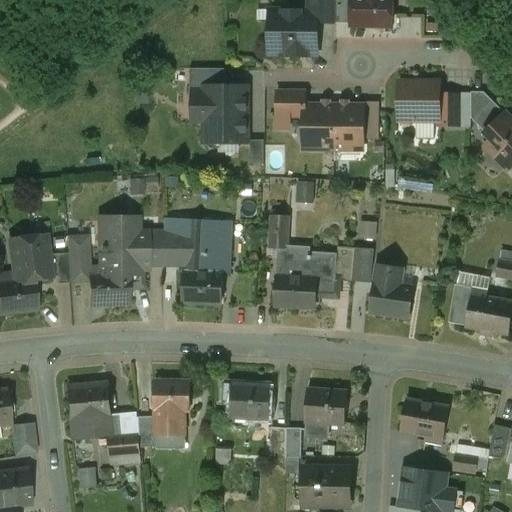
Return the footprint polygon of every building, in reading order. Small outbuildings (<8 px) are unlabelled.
[(307,0),(308,12),(316,12),(316,23),(335,24),(335,20),(334,0),(307,0)] [(350,0),(334,0),(335,20),(351,20),(350,0)] [(350,0),(351,20),(351,26),(391,26),(391,0),(350,0)] [(308,12),(269,12),(269,54),(288,54),(288,56),(305,56),(305,54),(316,55),(316,23),(316,12),(308,12)] [(225,70),(189,69),(189,95),(192,95),(192,94),(204,94),(204,87),(225,87),(225,70)] [(439,83),(398,83),(398,115),(412,116),(412,121),(437,121),(438,121),(439,95),(439,83)] [(225,87),(204,87),(204,94),(192,94),(192,95),(192,108),(196,112),(196,122),(204,122),(204,143),(210,149),(218,149),(224,143),(246,143),(246,87),(225,87)] [(305,92),(276,92),(276,128),(289,128),(289,117),(303,117),(303,106),(305,106),(305,92)] [(504,114),(483,93),(470,93),(470,119),(485,133),(504,114)] [(458,95),(439,95),(438,121),(437,121),(437,126),(458,126),(458,95)] [(378,103),(363,103),(363,107),(363,139),(378,139),(378,103)] [(305,106),(303,106),(303,117),(303,150),(334,150),(335,106),(305,106)] [(363,107),(335,106),(334,150),(363,150),(363,139),(363,107)] [(511,165),(511,121),(504,114),(485,133),(492,140),(485,147),(508,170),(511,165)] [(264,143),(250,143),(249,164),(263,164),(264,143)] [(289,217),(270,216),(269,249),(287,250),(289,217)] [(124,221),(99,222),(99,253),(102,253),(103,266),(88,265),(87,265),(88,280),(89,306),(127,304),(127,285),(140,284),(139,267),(138,250),(124,251),(124,221)] [(230,223),(187,221),(186,232),(185,259),(184,264),(182,303),(220,305),(221,274),(228,274),(230,223)] [(162,232),(144,232),(145,250),(138,250),(139,267),(162,267),(162,258),(162,232)] [(186,232),(162,232),(162,258),(185,259),(186,232)] [(80,236),(66,237),(67,254),(68,281),(88,280),(87,265),(88,265),(88,249),(82,249),(80,236)] [(46,237),(18,240),(19,249),(11,250),(13,274),(15,273),(16,280),(32,278),(33,280),(35,279),(38,283),(45,282),(48,278),(55,277),(56,285),(69,284),(68,281),(67,254),(48,256),(46,237)] [(355,249),(337,247),(336,256),(335,281),(353,282),(355,249)] [(373,250),(355,249),(353,282),(370,284),(373,250)] [(511,253),(500,251),(499,261),(511,263),(511,253)] [(304,258),(278,257),(275,308),(313,310),(314,292),(334,294),(335,281),(336,256),(308,254),(306,254),(304,258)] [(511,263),(499,261),(496,277),(511,279),(511,263)] [(401,271),(377,267),(370,314),(407,319),(411,288),(398,286),(401,271)] [(13,274),(0,275),(0,314),(36,311),(33,280),(32,278),(16,280),(15,273),(13,274)] [(511,307),(511,302),(486,297),(487,291),(455,285),(448,323),(466,326),(465,328),(507,336),(511,307)] [(189,382),(154,382),(154,417),(156,417),(156,448),(184,448),(184,412),(189,412),(189,382)] [(107,384),(66,387),(71,439),(90,437),(90,433),(111,431),(109,415),(107,384)] [(269,387),(233,385),(224,384),(223,401),(232,402),(231,418),(267,420),(268,413),(269,398),(269,387)] [(5,390),(0,390),(0,425),(8,424),(10,432),(11,432),(5,390)] [(346,392),(307,390),(304,423),(306,423),(327,425),(343,426),(346,392)] [(448,407),(406,399),(400,433),(426,438),(425,443),(441,446),(448,407)] [(136,413),(109,415),(111,431),(111,437),(123,436),(123,435),(134,435),(135,435),(138,435),(139,435),(138,418),(136,418),(136,413)] [(154,417),(138,418),(139,435),(138,435),(139,448),(156,448),(156,417),(154,417)] [(32,421),(10,424),(15,454),(37,451),(32,421)] [(327,425),(306,423),(305,437),(326,439),(327,425)] [(509,429),(493,426),(488,457),(502,460),(509,429)] [(286,429),(271,428),(269,462),(285,463),(285,459),(286,429)] [(301,429),(286,429),(285,459),(300,459),(301,429)] [(134,435),(123,435),(123,436),(111,437),(107,438),(109,456),(139,454),(139,448),(138,435),(135,435),(134,435)] [(139,454),(109,456),(110,465),(140,463),(139,454)] [(477,458),(467,457),(465,472),(475,473),(477,458)] [(404,465),(399,506),(444,511),(449,470),(404,465)] [(81,487),(97,484),(94,466),(77,469),(81,487)] [(349,469),(303,468),(303,507),(349,508),(349,469)] [(26,469),(0,472),(0,508),(14,507),(31,505),(31,504),(30,504),(26,469)]
